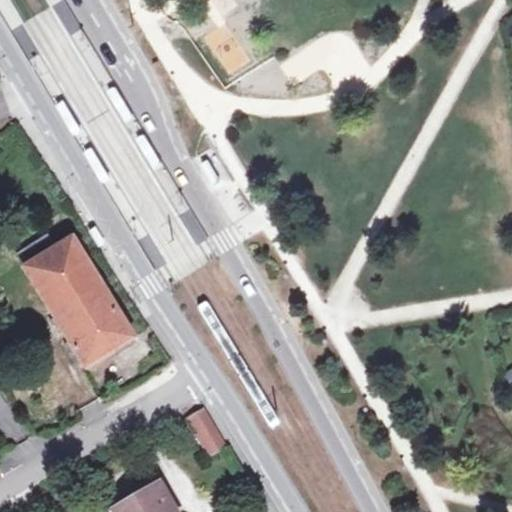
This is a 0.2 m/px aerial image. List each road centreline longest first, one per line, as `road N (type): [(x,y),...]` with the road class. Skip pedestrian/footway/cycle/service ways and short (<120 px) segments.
road 1 (secondary): [(373,511),(81,0)]
road 2 (secondary): [(0,37),(102,217),(209,375)]
road 3 (residential): [(209,375),(0,490)]
road 4 (secondary): [(209,375),(292,511)]
